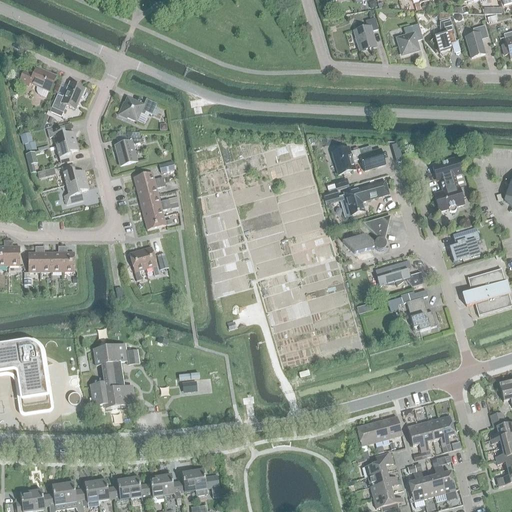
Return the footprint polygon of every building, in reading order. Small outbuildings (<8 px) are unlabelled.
[(371,10),(377,8),(375,2),(369,4),(371,10)] [(426,12),(429,7),(424,4),(421,9),(426,12)] [(378,31),(375,20),(365,22),(367,29),(354,33),(359,53),(376,48),(371,33),(378,31)] [(456,44),(449,21),(439,23),(440,36),(435,38),(438,49),(437,50),(439,52),(439,55),(441,55),(442,57),(447,53),(451,52),(449,46),(456,44)] [(422,41),(418,26),(403,30),(405,38),(397,40),(402,57),(418,52),(416,43),(422,41)] [(488,39),(484,27),(472,31),(474,36),(465,39),(471,60),(485,56),(481,42),(488,39)] [(511,33),(508,35),(510,40),(504,41),(506,46),(501,48),(504,57),(509,56),(510,61),(511,60),(511,33)] [(13,73),(16,67),(8,64),(6,70),(13,73)] [(56,78),(36,69),(33,76),(24,72),(19,83),(29,88),(30,85),(36,88),(36,92),(37,95),(39,97),(46,100),(48,93),(49,94),(56,78)] [(84,90),(69,84),(63,98),(57,96),(51,109),(63,114),(66,107),(75,111),(84,90)] [(121,108),(118,116),(126,120),(127,119),(136,123),(139,117),(140,115),(144,116),(145,113),(156,118),(159,110),(155,108),(156,105),(146,101),(145,103),(143,106),(127,99),(122,109),(121,108)] [(53,139),(56,148),(75,143),(73,134),(66,136),(63,127),(47,131),(49,140),(53,139)] [(24,145),(26,153),(37,150),(35,143),(32,144),(30,134),(20,136),(23,146),(24,145)] [(139,134),(126,134),(129,144),(115,147),(120,167),(136,163),(132,146),(142,144),(139,134)] [(78,152),(75,143),(56,148),(60,165),(73,162),(70,154),(78,152)] [(353,164),(360,161),(364,173),(385,167),(380,151),(372,154),(370,148),(350,154),(348,149),(331,154),(338,177),(355,172),(353,164)] [(37,165),(35,154),(25,156),(30,175),(35,174),(34,166),(37,165)] [(436,180),(438,179),(442,193),(434,196),(439,214),(448,211),(450,213),(453,213),(455,211),(456,209),(464,206),(458,189),(455,178),(461,176),(456,159),(432,167),(436,180)] [(174,171),(172,163),(159,166),(161,175),(174,171)] [(66,187),(86,182),(83,173),(76,174),(74,166),(61,169),(66,187)] [(54,169),(46,171),(48,178),(56,176),(54,169)] [(136,190),(163,183),(162,179),(154,181),(152,174),(133,179),(136,190)] [(349,189),(346,180),(334,183),(336,192),(349,189)] [(86,182),(66,187),(68,196),(64,198),(66,206),(83,202),(81,193),(88,191),(86,182)] [(139,201),(157,196),(156,190),(165,188),(163,183),(136,190),(139,201)] [(389,197),(385,183),(343,195),(350,218),(365,214),(362,204),(389,197)] [(339,203),(336,193),(323,196),(326,206),(339,203)] [(139,201),(142,212),(169,205),(168,201),(159,203),(157,196),(139,201)] [(142,212),(144,222),(163,217),(161,212),(170,210),(169,205),(142,212)] [(164,222),(163,217),(144,222),(147,232),(165,227),(171,225),(170,221),(164,222)] [(384,242),(390,218),(363,226),(378,241),(376,242),(375,243),(374,245),(365,237),(342,243),(354,255),(374,249),(375,250),(375,251),(376,252),(377,252),(378,252),(379,253),(380,253),(381,252),(382,252),(383,252),(384,251),(385,250),(385,249),(385,248),(386,247),(386,246),(386,245),(385,244),(385,243),(384,242)] [(479,241),(476,230),(452,237),(455,246),(457,245),(458,247),(450,250),(454,263),(452,263),(453,264),(479,256),(479,255),(478,256),(474,243),(479,241)] [(8,242),(8,268),(20,268),(19,249),(12,249),(12,242),(8,242)] [(39,274),(39,248),(35,248),(35,255),(28,255),(28,274),(39,274)] [(44,248),(39,248),(39,274),(51,274),(51,255),(44,255),(44,248)] [(58,254),(51,255),(51,274),(62,274),(62,248),(58,248),(58,254)] [(62,248),(62,274),(74,273),(74,254),(67,254),(67,248),(62,248)] [(140,252),(145,271),(152,269),(154,278),(159,276),(151,249),(140,252)] [(139,272),(145,271),(140,252),(129,255),(136,282),(141,281),(139,272)] [(168,269),(164,255),(156,257),(160,272),(168,269)] [(379,275),(376,276),(379,288),(381,288),(394,288),(393,284),(394,284),(397,288),(397,287),(403,282),(404,283),(403,281),(404,280),(407,283),(411,290),(424,286),(420,274),(410,277),(410,275),(408,276),(404,265),(409,263),(378,272),(379,275)] [(505,283),(501,270),(467,280),(471,293),(462,295),(466,308),(474,306),(478,319),(511,309),(508,296),(511,295),(507,283),(505,283)] [(428,298),(426,292),(414,295),(413,294),(408,295),(410,303),(406,304),(410,320),(413,330),(418,329),(419,334),(430,331),(429,330),(436,328),(432,313),(427,315),(422,299),(428,298)] [(394,299),(389,300),(390,302),(387,303),(390,313),(404,309),(401,299),(394,301),(394,299)] [(0,376),(3,376),(4,376),(5,376),(6,376),(7,376),(7,377),(8,377),(9,377),(10,377),(10,378),(11,378),(12,379),(13,380),(14,380),(14,381),(15,381),(15,382),(15,383),(16,383),(16,384),(16,385),(17,386),(21,413),(21,414),(21,415),(22,415),(23,415),(23,416),(24,416),(25,416),(48,412),(49,412),(49,411),(50,411),(50,410),(50,409),(50,408),(42,355),(42,354),(42,353),(42,352),(41,352),(41,351),(41,350),(40,350),(40,349),(39,348),(39,347),(38,347),(38,346),(37,346),(36,345),(35,344),(34,344),(33,344),(33,343),(32,343),(31,343),(30,343),(29,343),(29,342),(28,342),(27,342),(26,343),(25,343),(0,346),(0,376)] [(126,354),(125,346),(93,351),(95,368),(101,367),(104,385),(90,387),(93,408),(104,407),(105,411),(135,406),(132,388),(124,389),(123,384),(120,364),(127,363),(127,367),(139,365),(137,352),(126,354)] [(511,409),(511,395),(508,381),(497,384),(502,403),(509,401),(511,409)] [(196,393),(195,383),(181,385),(183,395),(187,395),(196,393)] [(76,407),(78,406),(79,405),(80,404),(80,403),(80,401),(80,400),(80,398),(79,397),(78,396),(77,395),(76,395),(74,394),(73,395),(71,395),(70,396),(69,397),(68,398),(68,400),(68,401),(68,403),(69,404),(69,405),(71,406),(72,407),(73,407),(75,407),(76,407)] [(501,414),(489,417),(491,424),(503,421),(501,414)] [(449,418),(438,421),(445,448),(447,454),(447,455),(451,454),(447,439),(454,437),(449,418)] [(396,419),(383,422),(388,442),(401,438),(396,419)] [(441,449),(445,448),(438,421),(428,424),(433,443),(439,441),(441,449)] [(490,442),(511,436),(511,424),(504,427),(503,421),(491,424),(493,430),(496,429),(497,436),(489,438),(490,442)] [(383,422),(369,426),(374,445),(388,442),(383,422)] [(433,443),(428,424),(417,427),(424,454),(428,453),(426,445),(433,443)] [(374,445),(369,426),(356,430),(361,449),(374,445)] [(424,454),(417,427),(406,429),(411,449),(418,447),(420,455),(424,454)] [(499,444),(501,450),(511,447),(511,436),(490,442),(491,446),(499,444)] [(511,447),(501,450),(503,457),(495,459),(496,463),(511,458),(511,447)] [(364,469),(367,479),(386,474),(384,468),(392,466),(389,455),(374,459),(376,466),(364,469)] [(511,469),(511,458),(496,463),(497,467),(505,465),(506,471),(511,469)] [(407,469),(409,475),(416,474),(415,467),(407,469)] [(438,468),(437,469),(444,496),(455,493),(450,474),(443,476),(441,468),(438,468)] [(435,478),(429,479),(434,498),(444,496),(437,469),(433,470),(435,478)] [(511,469),(506,471),(508,477),(495,481),(497,489),(511,484),(511,469)] [(220,492),(217,477),(210,478),(204,479),(203,471),(192,473),(195,493),(195,498),(207,496),(206,491),(207,491),(206,491),(211,490),(211,493),(220,492)] [(184,495),(195,493),(192,473),(181,475),(182,483),(177,484),(179,495),(184,494),(184,495)] [(434,498),(429,479),(422,481),(420,473),(416,474),(423,501),(434,498)] [(388,481),(386,474),(367,479),(370,490),(397,483),(396,479),(388,481)] [(413,504),(423,501),(416,474),(412,475),(414,483),(408,485),(413,504)] [(171,477),(160,479),(163,498),(174,497),(174,500),(176,501),(180,500),(179,495),(177,484),(172,485),(171,477)] [(143,504),(147,504),(145,487),(140,488),(138,479),(128,481),(131,501),(141,499),(141,503),(143,504)] [(145,487),(147,504),(150,503),(152,500),(153,500),(156,504),(164,503),(163,498),(160,479),(149,480),(150,486),(145,487)] [(117,489),(112,490),(114,501),(114,503),(119,503),(131,501),(128,481),(116,483),(117,489)] [(106,482),(95,484),(98,504),(108,502),(114,501),(112,490),(107,491),(106,482)] [(397,483),(370,490),(373,500),(392,495),(390,489),(398,487),(397,483)] [(73,484),(62,486),(66,511),(75,510),(76,511),(83,511),(83,508),(80,492),(74,493),(73,484)] [(85,491),(80,492),(83,508),(87,508),(88,509),(99,508),(98,504),(95,484),(84,485),(85,491)] [(59,511),(66,511),(62,486),(51,488),(52,496),(48,497),(49,508),(49,511),(59,511)] [(44,509),(49,508),(48,497),(42,497),(41,492),(31,493),(33,511),(41,511),(44,511),(44,509)] [(33,511),(31,493),(20,495),(21,503),(15,504),(16,511),(33,511)] [(393,502),(392,495),(373,500),(375,511),(383,509),(395,506),(402,504),(401,499),(393,502)]
